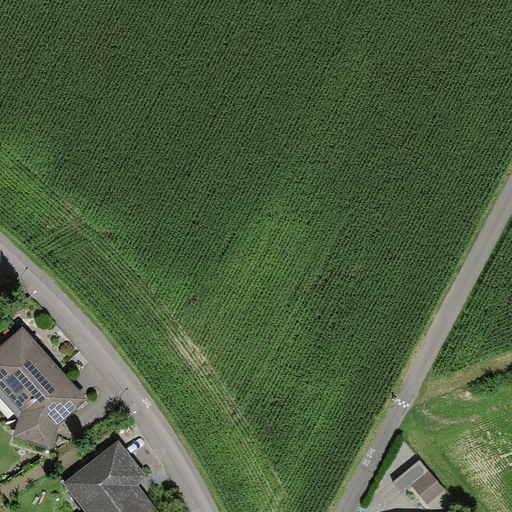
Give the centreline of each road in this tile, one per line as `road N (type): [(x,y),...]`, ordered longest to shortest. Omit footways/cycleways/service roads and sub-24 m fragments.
road 1 (unclassified): [(344,511),(511,194)]
road 2 (unclassified): [(204,511),(161,435),(0,253)]
